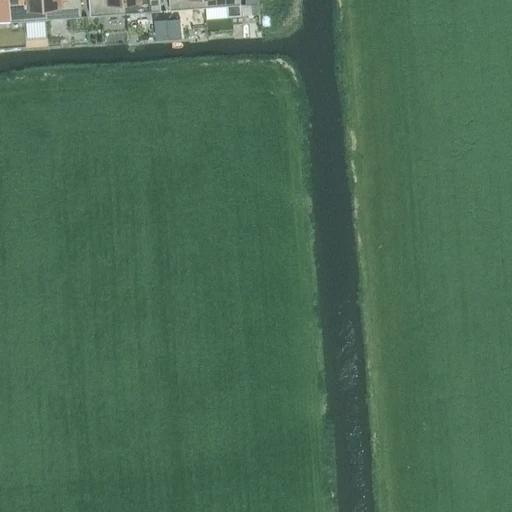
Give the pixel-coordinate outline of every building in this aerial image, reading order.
[(8,0),(10,23),(46,20),(44,0),(8,0)] [(44,0),(46,20),(81,17),(79,0),(44,0)] [(88,0),(90,17),(125,14),(124,0),(88,0)] [(124,0),(125,14),(161,11),(160,0),(124,0)] [(168,0),(170,11),(205,8),(204,0),(168,0)] [(204,0),(205,8),(241,5),(240,0),(204,0)]
